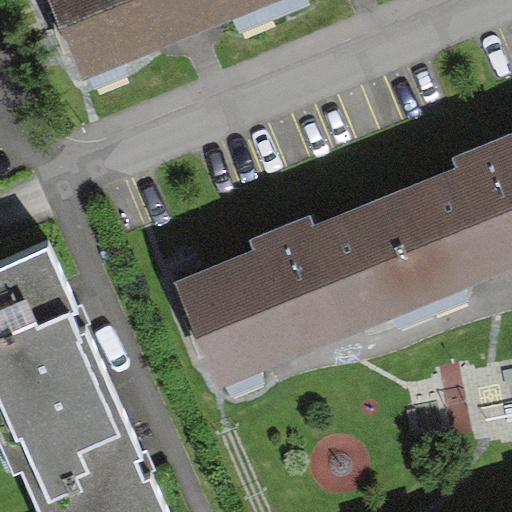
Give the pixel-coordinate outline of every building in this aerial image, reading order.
[(254,0),(49,0),(79,73),(255,3),(254,0)] [(465,166),(388,197),(425,286),(511,250),(511,142),(508,133),(460,153),(465,166)] [(263,247),(183,280),(219,369),(322,328),(425,286),(388,197),(310,228),(305,216),(258,235),(263,247)] [(0,264),(0,439),(1,441),(111,392),(45,245),(0,264)] [(1,441),(32,511),(164,511),(111,392),(1,441)]
